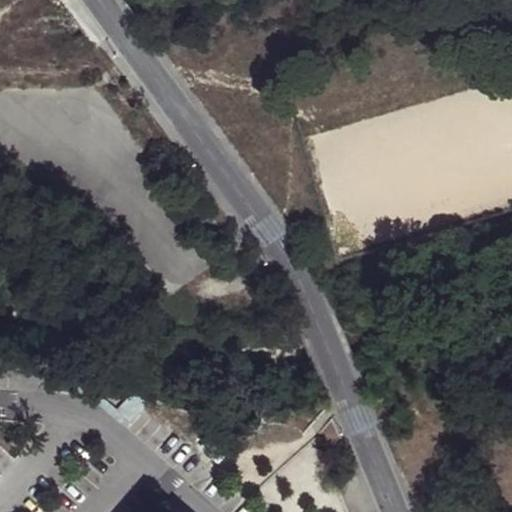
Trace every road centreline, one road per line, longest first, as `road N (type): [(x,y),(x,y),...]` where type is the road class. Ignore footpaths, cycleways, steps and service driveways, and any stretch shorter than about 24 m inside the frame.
road 1 (unclassified): [(333,364),(291,265),(99,0)]
road 2 (residential): [(393,511),(333,364)]
